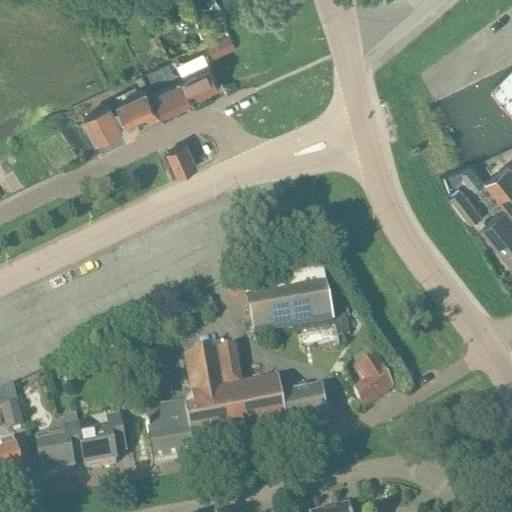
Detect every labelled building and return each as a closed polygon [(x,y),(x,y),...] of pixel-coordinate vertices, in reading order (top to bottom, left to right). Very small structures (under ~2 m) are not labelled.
[(213,60),(232,51),(226,38),(207,46),(213,60)] [(209,67),(182,79),(192,101),(219,88),(209,67)] [(141,75),(135,78),(139,87),(145,84),(141,75)] [(182,79),(155,92),(165,114),(192,101),(182,79)] [(159,115),(147,88),(118,102),(121,110),(114,113),(110,106),(84,118),(97,145),(123,132),(120,126),(127,122),(131,129),(159,115)] [(178,175),(197,167),(187,145),(168,153),(178,175)] [(493,176),(485,182),(511,216),(511,167),(509,164),(493,176)] [(470,168),(460,175),(474,192),(483,185),(470,168)] [(470,225),(480,217),(464,197),(458,190),(449,198),(470,225)] [(511,267),(511,219),(505,210),(481,228),(511,267)] [(320,255),(243,282),(253,340),(261,338),(334,324),(337,338),(349,335),(345,320),(343,321),(334,284),(327,286),(320,255)] [(186,306),(150,322),(155,334),(191,318),(192,319),(214,310),(208,295),(186,305),(186,306)] [(187,403),(183,404),(192,457),(202,454),(260,443),(248,387),(244,362),(240,363),(237,349),(233,350),(184,359),(192,402),(187,403)] [(363,410),(394,389),(384,371),(377,360),(358,372),(365,383),(353,390),(363,410)] [(280,381),(248,387),(260,443),(290,437),(289,432),(328,425),(322,389),(308,392),(307,387),(294,389),(293,384),(281,387),(280,381)] [(18,404),(0,409),(0,410),(6,432),(24,427),(19,408),(18,404)] [(173,405),(145,410),(145,412),(154,463),(192,457),(183,404),(173,405)] [(79,441),(82,455),(85,471),(117,465),(114,448),(125,447),(120,419),(106,421),(109,436),(82,440),(79,441)] [(79,441),(82,440),(80,426),(64,429),(66,443),(37,449),(43,479),(75,473),(72,457),(82,455),(79,441)] [(3,456),(0,456),(0,488),(0,490),(25,482),(16,452),(13,442),(0,446),(3,456)]
